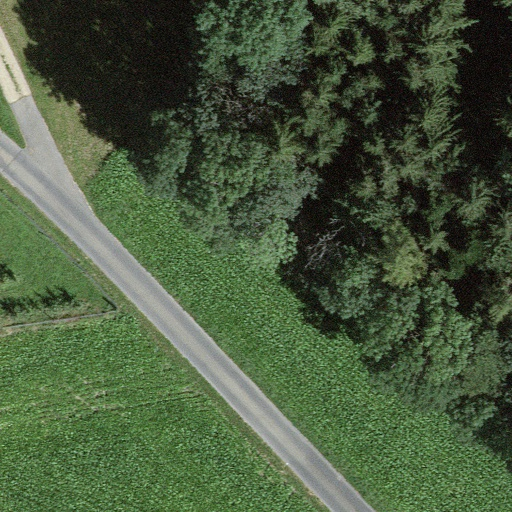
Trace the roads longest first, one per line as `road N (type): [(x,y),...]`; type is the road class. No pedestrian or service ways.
road 1 (residential): [(0,157),(81,229),(353,511)]
road 2 (track): [(81,229),(0,66)]
